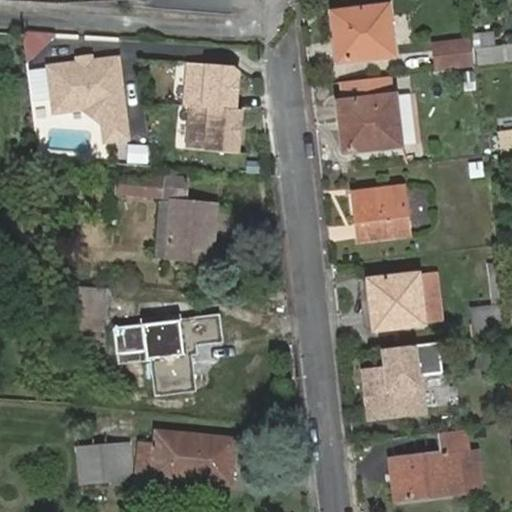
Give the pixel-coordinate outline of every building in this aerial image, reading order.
[(342,31),(335,32),(338,59),(395,52),(389,1),(339,7),(342,31)] [(331,8),(335,32),(342,31),(339,7),(331,8)] [(477,66),(511,60),(511,42),(494,46),(491,31),(472,35),(477,66)] [(23,58),(51,60),(54,34),(25,32),(23,58)] [(434,70),(472,66),(469,37),(430,42),(434,70)] [(118,59),(48,68),(54,114),(84,110),(102,125),(105,143),(129,140),(118,59)] [(233,68),(185,64),(181,107),(188,107),(183,149),(239,155),(243,112),(237,111),(240,72),(233,68)] [(344,118),(347,150),(400,143),(393,94),(337,101),(339,118),(344,118)] [(343,150),(347,150),(344,118),(339,118),(343,150)] [(495,152),(511,149),(511,128),(492,131),(495,152)] [(46,162),(48,180),(57,179),(55,161),(46,162)] [(148,180),(119,177),(118,193),(120,193),(187,201),(189,179),(161,177),(160,181),(148,180)] [(359,191),(365,238),(417,232),(411,185),(359,191)] [(157,202),(152,257),(167,258),(173,204),(157,202)] [(173,204),(167,258),(213,262),(218,209),(173,204)] [(370,280),(376,329),(427,323),(420,274),(370,280)] [(66,290),(64,315),(109,320),(111,294),(66,290)] [(143,322),(148,362),(152,362),(157,398),(196,392),(191,356),(197,356),(196,347),(223,343),(219,318),(166,325),(164,319),(143,322)] [(440,341),(379,348),(381,366),(359,368),(366,421),(426,414),(422,374),(443,372),(440,341)] [(196,472),(222,475),(225,443),(163,436),(162,446),(145,444),(140,490),(158,493),(159,479),(194,484),(196,472)] [(126,445),(79,449),(81,485),(128,482),(126,445)] [(394,460),(397,477),(401,476),(405,501),(468,491),(462,450),(394,460)] [(221,487),(222,475),(196,472),(194,484),(221,487)]
